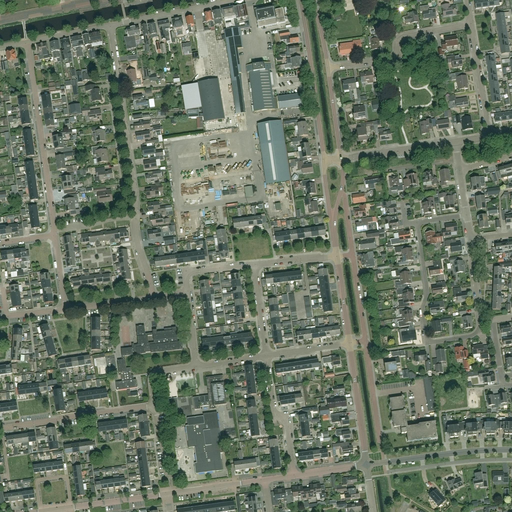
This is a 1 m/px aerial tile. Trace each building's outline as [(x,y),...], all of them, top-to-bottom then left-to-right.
[(356,13),(362,11),(360,1),(354,2),(356,13)] [(441,6),(443,17),(456,15),(455,12),(457,12),(456,8),(454,9),(454,7),(450,7),(449,4),(441,6)] [(246,5),(241,6),(246,29),(251,28),(246,5)] [(240,30),(246,29),(241,6),(234,8),(236,19),(234,19),(236,29),(240,28),(240,30)] [(420,7),(420,9),(421,13),(423,12),(424,20),(430,19),(430,20),(436,18),(434,9),(429,10),(428,6),(420,7)] [(225,36),(226,40),(231,76),(236,115),(245,114),(240,74),(242,74),(238,50),(243,49),(240,30),(240,28),(236,29),(234,19),(236,19),(234,8),(222,10),(223,15),(224,21),(226,30),(224,31),(225,36)] [(261,11),(261,10),(255,12),(259,27),(258,27),(259,28),(277,24),(278,23),(279,24),(286,23),(286,22),(285,22),(284,17),(285,17),(283,8),(276,10),(274,10),(274,9),(274,8),(261,11)] [(220,11),(213,12),(215,20),(219,19),(220,25),(223,24),(222,19),(220,11)] [(205,18),(204,18),(204,23),(206,22),(206,23),(210,22),(211,28),(214,28),(212,12),(205,14),(205,18)] [(410,24),(419,22),(417,12),(407,14),(408,17),(405,17),(403,18),(402,19),(403,22),(406,22),(406,24),(410,23),(410,24)] [(193,17),(186,18),(189,33),(192,32),(191,25),(194,25),(193,17)] [(177,29),(178,36),(183,35),(182,28),(184,27),(183,24),(185,24),(184,21),(183,21),(182,18),(172,20),(174,29),(177,29)] [(155,24),(148,25),(150,36),(157,34),(155,24)] [(136,42),(140,41),(142,40),(141,37),(140,38),(139,35),(141,35),(139,27),(135,28),(133,28),(136,42)] [(376,36),(377,35),(378,39),(375,39),(374,37),(368,37),(369,44),(371,43),(372,50),(379,49),(378,42),(382,42),(381,35),(380,27),(375,28),(376,36)] [(135,42),(136,42),(133,28),(131,29),(127,30),(127,31),(126,31),(126,34),(128,34),(128,37),(125,38),(126,43),(130,43),(131,49),(137,48),(135,42)] [(287,44),(295,43),(299,42),(298,36),(293,37),(293,36),(289,37),(289,32),(279,33),(281,41),(287,40),(287,44)] [(89,35),(91,44),(91,45),(102,42),(100,33),(89,35)] [(88,35),(83,36),(85,46),(87,45),(88,50),(92,49),(91,44),(90,44),(88,35)] [(441,44),(442,49),(442,50),(446,50),(446,47),(457,45),(456,37),(444,39),(445,43),(441,44)] [(80,57),(76,38),(71,39),(73,49),(76,48),(78,58),(80,57)] [(354,43),(339,46),(341,55),(346,54),(355,53),(355,49),(361,48),(360,41),(353,42),(354,43)] [(190,43),(182,45),(184,53),(189,52),(189,55),(192,54),(190,43)] [(43,50),(44,59),(50,58),(47,44),(41,45),(43,50)] [(290,56),(290,54),(300,53),(299,52),(300,51),(300,50),(299,50),(299,46),(289,47),(286,47),(287,52),(285,53),(285,55),(280,55),(280,57),(290,56)] [(501,55),(509,54),(510,54),(510,53),(509,47),(500,48),(501,55)] [(7,52),(8,58),(7,58),(7,60),(8,60),(8,61),(13,61),(13,64),(15,64),(16,68),(19,67),(18,59),(16,60),(16,57),(15,57),(14,51),(10,52),(9,51),(8,51),(7,52)] [(454,60),(453,56),(446,57),(447,64),(451,63),(452,69),(462,67),(461,59),(454,60)] [(271,70),(270,62),(246,65),(247,73),(249,72),(255,112),(302,106),(301,94),(273,98),(269,70),(271,70)] [(137,82),(135,70),(127,72),(129,83),(135,82),(135,85),(141,85),(141,81),(137,82)] [(360,74),(361,83),(368,82),(368,84),(373,83),(372,72),(365,73),(365,74),(360,74)] [(452,81),(456,80),(456,82),(457,82),(459,90),(467,89),(466,84),(467,84),(465,76),(455,78),(455,74),(443,76),(443,79),(451,78),(452,81)] [(190,85),(182,87),(186,111),(194,109),(202,108),(204,122),(207,122),(225,119),(218,80),(198,83),(198,84),(191,85),(190,85)] [(343,82),(344,91),(356,89),(355,80),(347,81),(343,82)] [(96,86),(95,86),(86,87),(86,92),(91,91),(92,102),(102,101),(101,97),(100,97),(100,90),(96,90),(96,86)] [(42,97),(43,104),(51,102),(50,92),(44,93),(45,96),(42,97)] [(149,101),(146,102),(146,101),(143,101),(143,96),(133,97),(134,102),(136,102),(137,107),(144,106),(144,107),(150,107),(149,101)] [(448,97),(448,101),(449,102),(455,101),(456,107),(459,107),(460,109),(468,107),(466,98),(455,99),(455,96),(448,97)] [(79,105),(70,106),(71,115),(81,113),(79,105)] [(354,115),(353,115),(354,120),(366,118),(364,106),(353,108),(354,115)] [(82,110),(83,114),(83,116),(89,115),(89,119),(92,119),(92,121),(101,120),(100,110),(90,112),(89,109),(82,110)] [(188,118),(199,117),(199,110),(188,110),(188,118)] [(161,114),(152,115),(153,123),(159,122),(159,119),(161,118),(161,114)] [(466,115),(455,117),(456,124),(461,123),(462,130),(472,129),(470,117),(466,118),(466,115)] [(298,126),(299,130),(307,129),(306,123),(298,124),(297,119),(290,121),(290,124),(295,123),(296,127),(298,126)] [(433,130),(432,126),(431,119),(426,120),(426,122),(419,123),(421,135),(429,133),(429,130),(433,130)] [(54,120),(46,122),(47,128),(49,127),(50,130),(55,130),(55,126),(58,126),(57,123),(54,124),(54,120)] [(435,121),(436,123),(436,127),(437,127),(437,130),(449,129),(448,120),(435,121)] [(150,122),(149,122),(140,123),(140,124),(135,125),(135,130),(141,129),(141,130),(150,128),(150,125),(151,125),(151,124),(151,123),(150,122)] [(266,184),(272,184),(290,181),(282,122),(258,125),(266,184)] [(375,133),(374,126),(373,126),(373,122),(361,124),(361,128),(365,127),(366,127),(371,127),(371,133),(375,133)] [(343,150),(352,149),(348,124),(340,125),(343,150)] [(359,142),(367,140),(368,139),(368,137),(367,137),(366,127),(365,127),(361,128),(357,129),(359,142)] [(25,139),(32,137),(31,131),(28,131),(28,128),(23,129),(23,132),(24,132),(25,139)] [(99,128),(92,129),(92,132),(95,132),(95,134),(94,134),(95,142),(97,142),(105,141),(103,131),(99,131),(99,128)] [(292,139),(293,142),(293,143),(299,142),(302,141),(302,140),(302,141),(301,137),(308,136),(307,129),(299,130),(296,131),(296,134),(297,135),(297,138),(292,139)] [(379,133),(380,141),(381,141),(381,140),(387,139),(387,140),(391,139),(390,131),(379,133)] [(59,136),(53,137),(54,143),(62,142),(62,139),(65,139),(64,135),(66,135),(66,132),(59,133),(59,136)] [(156,142),(156,140),(156,139),(150,140),(149,132),(136,134),(137,141),(148,140),(145,141),(146,144),(156,143),(156,142)] [(61,153),(64,152),(68,152),(68,148),(66,148),(66,146),(63,147),(62,142),(54,143),(55,150),(61,149),(61,153)] [(102,150),(101,146),(91,148),(93,156),(96,155),(97,163),(107,162),(106,150),(102,150)] [(156,157),(159,157),(163,156),(162,151),(162,150),(155,151),(154,146),(142,148),(143,156),(155,154),(156,157)] [(310,150),(302,152),(299,152),(300,157),(299,157),(299,159),(291,160),(292,163),(298,162),(303,162),(307,161),(306,158),(311,157),(310,150)] [(56,157),(57,164),(65,163),(64,158),(73,157),(72,151),(68,152),(64,152),(64,156),(56,157)] [(159,157),(156,157),(149,158),(150,161),(144,162),(145,170),(157,168),(155,160),(160,160),(159,157)] [(303,162),(298,162),(299,171),(302,170),(302,174),(312,172),(311,164),(303,165),(303,162)] [(66,167),(65,163),(57,164),(58,171),(67,169),(68,173),(78,171),(77,166),(66,167)] [(507,178),(504,167),(498,169),(499,171),(496,172),(498,180),(507,178)] [(105,171),(104,168),(95,169),(96,177),(95,177),(95,182),(100,181),(100,180),(113,178),(112,170),(105,171)] [(440,183),(440,186),(446,186),(446,182),(450,181),(450,177),(449,177),(448,169),(440,171),(442,183),(440,183)] [(161,177),(160,171),(152,172),(153,175),(146,176),(147,184),(157,182),(157,177),(161,177)] [(432,182),(432,185),(438,184),(437,178),(433,178),(432,172),(424,173),(425,179),(423,180),(423,183),(432,182)] [(63,184),(75,182),(75,179),(74,179),(73,173),(66,174),(67,177),(62,178),(63,184)] [(403,181),(405,188),(410,187),(410,185),(418,184),(416,174),(406,176),(407,180),(403,181)] [(383,182),(383,176),(364,179),(365,185),(383,182)] [(391,192),(398,191),(398,192),(403,191),(402,185),(399,185),(398,177),(389,178),(391,192)] [(309,181),(301,182),(302,187),(306,187),(307,195),(315,194),(314,184),(310,184),(309,181)] [(75,183),(75,182),(63,184),(64,191),(65,194),(76,192),(75,189),(73,189),(72,186),(75,185),(75,183)] [(146,191),(147,198),(159,196),(158,192),(162,191),(161,185),(150,187),(151,190),(146,191)] [(246,196),(254,196),(253,185),(245,186),(246,196)] [(106,187),(94,189),(95,193),(98,192),(99,203),(112,201),(110,190),(106,191),(106,187)] [(447,193),(439,194),(439,198),(444,198),(446,209),(454,208),(453,201),(453,196),(447,197),(447,193)] [(66,206),(75,205),(74,200),(77,200),(77,194),(68,196),(68,200),(65,200),(66,206)] [(352,195),(353,204),(366,202),(365,194),(352,195)] [(428,203),(422,204),(423,210),(424,210),(424,214),(431,213),(431,208),(434,207),(433,198),(427,199),(428,203)] [(311,199),(304,200),(305,206),(308,205),(308,210),(310,209),(310,213),(318,212),(317,202),(312,203),(311,199)] [(166,212),(165,207),(165,206),(160,207),(159,202),(148,204),(149,212),(158,210),(159,213),(165,212),(166,212)] [(392,206),(391,202),(382,203),(382,207),(385,207),(386,215),(397,213),(396,205),(392,206)] [(75,205),(66,206),(67,212),(70,211),(71,215),(80,214),(79,209),(75,209),(75,205)] [(354,210),(355,218),(362,217),(366,217),(365,209),(366,209),(366,205),(359,206),(360,209),(354,210)] [(254,218),(256,226),(263,225),(262,224),(266,223),(265,217),(262,218),(262,217),(257,218),(256,214),(255,214),(255,211),(252,211),(252,215),(254,214),(254,218)] [(502,211),(502,216),(505,216),(505,217),(506,225),(511,223),(511,222),(511,216),(511,213),(509,213),(509,214),(505,214),(505,211),(502,211)] [(165,212),(159,213),(157,214),(157,217),(150,218),(151,222),(152,221),(153,225),(170,223),(169,219),(162,220),(162,216),(165,216),(165,212)] [(384,218),(385,225),(389,224),(389,229),(396,228),(399,227),(398,220),(392,221),(391,217),(384,218)] [(256,226),(254,218),(247,219),(249,227),(256,226)] [(356,224),(357,232),(369,230),(368,223),(373,223),(372,218),(361,220),(362,223),(356,224)] [(240,220),(241,228),(249,227),(247,219),(240,220)] [(241,228),(240,220),(233,221),(234,229),(241,228)] [(442,231),(443,237),(451,236),(450,233),(457,231),(456,224),(452,224),(445,225),(446,230),(442,231)] [(324,227),(317,228),(319,236),(326,235),(324,227)] [(317,228),(310,229),(312,237),(319,236),(317,228)] [(118,230),(118,231),(119,231),(120,238),(129,237),(128,234),(127,234),(126,229),(118,230)] [(312,237),(310,229),(303,230),(305,238),(312,237)] [(160,230),(149,232),(150,240),(159,239),(162,238),(162,237),(160,230)] [(303,230),(296,231),(298,239),(305,238),(303,230)] [(120,239),(120,238),(119,231),(118,231),(111,232),(113,243),(115,243),(114,240),(120,239)] [(225,231),(222,231),(217,232),(218,236),(214,236),(214,238),(211,238),(211,241),(215,241),(214,239),(218,239),(226,238),(225,231)] [(296,231),(289,232),(291,240),(298,239),(296,231)] [(113,243),(111,232),(104,233),(105,241),(110,240),(110,243),(113,243)] [(289,232),(282,233),(284,241),(291,240),(289,232)] [(394,245),(397,245),(404,244),(403,240),(410,239),(409,232),(399,233),(399,238),(393,239),(394,245)] [(434,235),(434,232),(426,233),(428,245),(436,244),(435,243),(442,242),(441,234),(434,235)] [(90,242),(89,235),(89,233),(81,235),(82,240),(80,240),(81,243),(90,242)] [(99,242),(105,241),(104,233),(96,234),(98,245),(100,245),(99,242)] [(284,241),(282,233),(278,234),(276,234),(277,242),(284,241)] [(65,244),(72,243),(71,234),(68,235),(68,236),(63,237),(64,245),(65,245),(65,244)] [(96,234),(89,235),(90,242),(90,243),(95,242),(96,245),(98,245),(96,234)] [(219,246),(227,245),(226,238),(218,239),(219,246)] [(359,243),(360,250),(368,249),(376,248),(375,239),(367,240),(367,241),(359,243)] [(451,240),(445,241),(446,247),(451,246),(452,252),(462,251),(460,242),(452,244),(451,240)] [(73,243),(72,243),(65,244),(65,245),(66,252),(78,250),(77,248),(74,249),(73,243)] [(502,254),(501,244),(495,245),(495,247),(492,248),(493,255),(502,254)] [(220,253),(228,252),(227,245),(219,246),(220,252),(220,253)] [(402,252),(403,256),(413,254),(412,249),(405,249),(405,246),(395,248),(396,253),(402,252)] [(126,257),(128,257),(126,250),(121,250),(121,248),(118,249),(119,258),(126,257)] [(20,262),(21,266),(24,265),(23,262),(30,261),(30,257),(29,257),(27,257),(26,251),(25,249),(20,250),(21,258),(22,262),(20,262)] [(173,256),(169,257),(170,265),(177,264),(176,256),(176,252),(177,252),(177,249),(174,249),(174,253),(173,254),(173,256)] [(14,259),(21,258),(20,250),(13,251),(14,259)] [(78,250),(66,252),(67,259),(74,258),(76,258),(75,253),(78,252),(78,250)] [(163,254),(162,250),(159,251),(159,255),(158,255),(159,258),(155,259),(156,267),(163,266),(162,258),(161,254),(163,254)] [(14,259),(13,251),(6,252),(8,260),(14,259)] [(204,252),(197,253),(198,261),(206,260),(204,252)] [(217,256),(220,256),(221,260),(229,259),(228,252),(220,253),(220,252),(216,253),(217,256)] [(362,261),(374,259),(373,252),(368,252),(368,254),(361,255),(362,261)] [(190,254),(191,262),(198,261),(197,253),(190,254)] [(162,258),(163,266),(170,265),(169,257),(165,258),(164,254),(163,254),(161,254),(162,258)] [(190,254),(183,255),(184,263),(191,262),(190,254)] [(413,254),(403,256),(403,259),(400,260),(401,262),(398,263),(399,266),(409,264),(408,261),(413,260),(413,254)] [(183,255),(176,256),(177,264),(184,263),(183,255)] [(126,257),(119,258),(118,258),(119,264),(116,264),(116,266),(127,265),(126,257)] [(74,258),(67,259),(66,259),(67,267),(72,266),(73,268),(76,267),(74,258)] [(457,258),(449,259),(450,263),(453,262),(455,273),(464,272),(464,271),(465,271),(464,268),(462,261),(457,262),(457,258)] [(374,259),(362,261),(362,266),(366,266),(366,268),(375,267),(374,259)] [(429,269),(430,275),(440,274),(440,270),(443,270),(441,261),(433,262),(434,268),(429,269)] [(511,262),(500,263),(500,268),(494,268),(494,274),(502,274),(505,274),(505,271),(502,271),(502,268),(511,267),(511,266),(511,262)] [(128,272),(127,265),(116,266),(116,268),(119,268),(120,273),(121,273),(128,272)] [(315,278),(319,278),(327,276),(326,269),(318,270),(318,274),(315,275),(315,277),(311,277),(312,280),(315,280),(315,278)] [(400,276),(400,279),(410,278),(410,272),(408,272),(408,269),(395,271),(396,277),(400,276)] [(103,282),(102,275),(102,270),(99,271),(100,274),(94,274),(96,283),(103,282)] [(81,285),(88,284),(87,272),(85,273),(85,276),(80,277),(80,278),(81,285)] [(87,272),(88,284),(96,283),(94,274),(89,275),(89,272),(87,272)] [(128,272),(121,273),(122,282),(126,282),(125,280),(131,279),(130,272),(128,272)] [(293,273),(294,281),(302,280),(300,272),(293,273)] [(103,282),(103,283),(111,282),(110,277),(111,277),(111,273),(102,275),(103,282)] [(287,282),(294,281),(293,273),(286,274),(287,282)] [(41,282),(50,281),(49,274),(40,275),(41,282)] [(232,281),(240,280),(239,274),(231,275),(232,279),(229,279),(229,282),(232,282),(232,281)] [(273,284),(280,283),(279,274),(272,275),(273,284)] [(287,282),(286,274),(279,274),(280,283),(287,282)] [(273,284),(272,275),(265,276),(266,285),(273,284)] [(319,278),(320,285),(328,283),(327,276),(319,278)] [(81,285),(80,278),(71,279),(71,282),(73,282),(73,287),(81,286),(81,285)] [(410,278),(400,279),(401,282),(396,283),(397,289),(407,287),(407,284),(411,284),(410,278)] [(51,288),(50,281),(41,282),(42,289),(51,288)] [(200,282),(201,289),(209,288),(213,287),(213,286),(212,285),(209,286),(208,281),(200,282)] [(432,287),(433,293),(443,292),(442,288),(446,288),(445,282),(438,283),(438,286),(432,287)] [(320,285),(321,292),(329,290),(328,283),(320,285)] [(19,292),(18,285),(10,286),(11,293),(19,292)] [(52,295),(51,288),(42,289),(43,296),(52,295)] [(201,289),(202,296),(210,295),(209,288),(201,289)] [(403,295),(403,298),(413,296),(412,290),(407,291),(407,288),(397,290),(398,296),(403,295)] [(453,289),(454,298),(457,298),(458,301),(467,300),(467,293),(462,294),(461,288),(453,289)] [(321,292),(322,299),(330,297),(329,290),(321,292)] [(11,293),(12,301),(20,299),(19,292),(11,293)] [(52,295),(43,296),(44,303),(53,302),(52,295)] [(203,303),(211,302),(215,301),(214,300),(214,299),(211,299),(210,295),(202,296),(203,303)] [(413,296),(403,298),(404,301),(399,302),(400,308),(409,306),(409,303),(414,302),(413,296)] [(319,306),(323,305),(331,304),(330,297),(322,299),(322,302),(319,303),(319,304),(319,306)] [(21,302),(20,299),(12,301),(13,308),(16,307),(21,307),(21,306),(21,302)] [(437,313),(437,312),(440,311),(440,308),(444,308),(443,301),(435,302),(436,305),(429,306),(430,313),(433,312),(434,314),(437,313)] [(204,310),(212,309),(211,302),(203,303),(204,310)] [(332,312),(331,304),(323,305),(324,313),(332,312)] [(402,315),(403,318),(413,316),(412,310),(407,311),(407,308),(399,309),(399,315),(402,315)] [(204,310),(205,317),(213,316),(212,309),(204,310)] [(243,319),(245,319),(244,312),(236,313),(237,317),(234,318),(234,316),(230,317),(230,319),(230,321),(234,320),(235,323),(244,322),(243,319)] [(213,316),(205,317),(206,324),(214,323),(213,316)] [(414,322),(413,316),(403,318),(403,321),(398,322),(399,327),(409,326),(409,323),(414,322)] [(472,327),(471,316),(463,317),(464,329),(472,327)] [(440,323),(441,323),(451,321),(451,317),(441,319),(441,320),(432,322),(433,333),(441,332),(440,323)] [(332,320),(329,320),(330,324),(328,324),(329,328),(325,328),(326,337),(333,336),(332,327),(331,324),(333,323),(332,320)] [(339,326),(335,327),(334,323),(333,323),(331,324),(332,327),(333,336),(340,335),(339,326)] [(41,333),(50,330),(48,324),(39,327),(40,329),(41,333)] [(298,341),(305,340),(303,328),(305,328),(304,324),(301,325),(301,328),(300,328),(301,332),(296,333),(297,333),(295,333),(296,337),(297,337),(298,341)] [(317,326),(318,330),(319,338),(326,337),(325,328),(321,329),(320,325),(319,326),(317,326)] [(136,327),(138,344),(132,345),(132,348),(121,349),(122,356),(122,360),(118,360),(119,373),(121,373),(122,382),(115,382),(116,390),(137,388),(136,380),(132,380),(130,368),(126,368),(125,356),(133,355),(133,352),(136,352),(137,355),(146,354),(146,353),(151,352),(151,353),(182,350),(181,341),(178,342),(176,327),(164,329),(164,331),(157,332),(157,329),(152,330),(153,332),(145,333),(144,326),(136,327)] [(508,336),(511,335),(511,329),(511,330),(510,326),(501,328),(502,334),(508,333),(508,336)] [(305,340),(312,339),(311,331),(306,331),(306,328),(305,328),(303,328),(305,340)] [(406,338),(406,339),(405,339),(404,341),(404,343),(406,344),(408,344),(409,342),(409,341),(410,341),(412,342),(413,341),(416,340),(416,336),(417,335),(415,334),(415,331),(409,331),(409,328),(399,330),(400,335),(406,334),(406,336),(405,337),(406,338)] [(41,333),(43,339),(51,337),(50,330),(41,333)] [(319,338),(318,330),(311,331),(312,339),(319,338)] [(251,334),(244,335),(245,343),(253,342),(251,334)] [(237,335),(230,336),(231,345),(238,344),(237,335)] [(244,335),(237,335),(238,344),(245,343),(244,335)] [(511,344),(511,335),(508,336),(509,339),(503,340),(504,346),(511,344)] [(230,336),(223,337),(224,346),(231,345),(230,336)] [(45,345),(53,343),(51,337),(43,339),(45,345)] [(223,337),(216,338),(217,347),(224,346),(223,337)] [(216,338),(209,339),(210,348),(217,347),(216,338)] [(210,348),(209,339),(202,340),(203,349),(210,348)] [(45,345),(47,351),(55,349),(53,343),(45,345)] [(472,347),(473,355),(474,357),(474,358),(481,357),(481,359),(488,358),(488,351),(484,351),(483,345),(479,345),(479,346),(472,347)] [(463,351),(463,347),(455,348),(457,359),(468,358),(467,351),(463,351)] [(55,349),(47,351),(49,357),(57,355),(55,349)] [(435,365),(436,371),(436,373),(439,373),(443,372),(441,362),(446,361),(444,350),(436,351),(438,365),(435,365)] [(426,352),(415,353),(416,362),(427,360),(426,352)] [(339,366),(339,365),(340,365),(339,358),(336,358),(335,356),(323,358),(324,364),(332,363),(333,366),(336,365),(337,367),(339,366)] [(96,366),(99,366),(98,361),(106,359),(106,357),(95,359),(96,366)] [(389,364),(385,364),(386,372),(397,371),(396,367),(400,367),(399,358),(388,360),(389,364)] [(310,361),(312,369),(319,368),(319,370),(322,370),(321,363),(318,364),(318,360),(310,361)] [(305,370),(312,369),(310,361),(303,362),(305,370)] [(298,371),(305,370),(303,362),(296,363),(298,371)] [(298,371),(296,363),(289,364),(291,372),(298,371)] [(284,374),(291,372),(289,364),(282,365),(284,374)] [(284,374),(282,365),(275,366),(276,375),(284,374)] [(245,374),(253,373),(253,366),(244,367),(245,374)] [(483,377),(484,383),(495,381),(494,373),(488,373),(488,371),(478,372),(479,378),(483,377)] [(253,373),(245,374),(246,381),(254,380),(253,373)] [(206,378),(208,395),(199,397),(201,406),(210,405),(210,409),(216,409),(216,406),(227,404),(223,376),(206,378)] [(432,377),(424,379),(428,412),(437,410),(432,377)] [(254,380),(246,381),(247,388),(255,387),(254,380)] [(39,382),(40,393),(47,392),(46,384),(42,384),(41,381),(39,382)] [(26,394),(25,386),(18,387),(19,395),(26,394)] [(252,397),(251,395),(256,394),(255,387),(247,388),(245,388),(246,391),(247,391),(248,395),(246,396),(246,398),(252,397)] [(55,398),(63,397),(62,390),(54,391),(55,398)] [(99,391),(100,399),(107,398),(106,390),(99,391)] [(92,392),(93,400),(100,399),(99,391),(92,392)] [(85,393),(86,401),(93,400),(92,392),(85,393)] [(86,401),(85,393),(78,394),(79,402),(86,401)] [(500,401),(497,402),(498,408),(504,407),(503,406),(507,406),(506,403),(507,403),(505,393),(507,393),(500,394),(500,395),(499,395),(500,401)] [(294,396),(295,404),(302,403),(301,395),(294,396)] [(493,409),(498,408),(497,402),(494,402),(493,396),(492,396),(492,395),(486,396),(487,396),(489,406),(492,406),(493,409)] [(288,405),(287,397),(280,398),(280,396),(277,397),(278,403),(281,402),(281,406),(288,405)] [(287,397),(288,405),(295,404),(294,396),(287,397)] [(63,397),(55,398),(56,405),(64,404),(63,397)] [(402,397),(390,398),(394,427),(401,426),(402,434),(407,433),(408,442),(437,438),(435,423),(420,425),(420,426),(406,428),(402,397)] [(244,409),(248,409),(256,408),(255,401),(252,401),(252,399),(246,399),(247,402),(247,406),(244,406),(244,408),(244,409)] [(346,406),(346,402),(328,404),(328,407),(319,408),(320,416),(329,414),(329,408),(336,407),(336,408),(341,408),(341,407),(346,406)] [(17,403),(9,404),(11,412),(18,411),(17,403)] [(9,404),(2,405),(3,413),(11,412),(9,404)] [(64,404),(56,405),(57,412),(65,411),(64,404)] [(257,415),(256,408),(248,409),(249,416),(257,415)] [(299,416),(300,424),(308,422),(312,422),(312,423),(316,423),(316,420),(312,420),(312,419),(308,420),(307,415),(310,415),(310,411),(302,412),(302,416),(299,416)] [(195,447),(197,464),(195,465),(196,474),(223,470),(222,460),(221,453),(223,453),(220,429),(219,429),(217,412),(203,414),(204,417),(187,419),(188,426),(186,426),(189,448),(195,447)] [(147,415),(141,416),(139,416),(139,417),(140,423),(148,422),(147,415)] [(249,416),(249,423),(258,422),(257,415),(249,416)] [(331,417),(332,423),(341,422),(341,426),(349,425),(348,418),(341,419),(340,416),(331,417)] [(127,420),(126,420),(120,421),(121,430),(128,428),(127,420)] [(490,435),(495,434),(495,431),(496,431),(496,429),(499,429),(499,420),(494,421),(494,423),(490,423),(490,435)] [(504,434),(509,434),(509,423),(505,423),(505,420),(499,420),(499,429),(503,429),(503,430),(504,430),(504,434)] [(114,431),(121,430),(120,421),(113,422),(114,431)] [(481,430),(481,421),(475,421),(475,424),(471,424),(472,436),(477,435),(476,431),(478,431),(478,430),(481,430)] [(486,435),(490,435),(490,423),(486,423),(486,421),(481,421),(481,430),(484,430),(484,431),(486,431),(486,435)] [(114,431),(113,422),(106,423),(107,432),(114,431)] [(249,423),(250,430),(259,429),(258,422),(249,423)] [(300,424),(301,431),(309,430),(308,422),(300,424)] [(463,431),(462,422),(456,423),(456,425),(453,426),(454,437),(459,437),(458,433),(460,433),(460,432),(463,431)] [(468,436),(472,436),(471,424),(468,424),(468,422),(462,422),(463,431),(466,431),(466,432),(468,432),(468,436)] [(100,433),(107,432),(106,423),(98,424),(100,433)] [(450,438),(454,437),(453,426),(449,426),(449,424),(443,425),(444,433),(446,433),(448,433),(448,434),(449,434),(450,438)] [(48,437),(56,436),(55,429),(47,430),(48,437)] [(142,437),(145,437),(150,436),(149,429),(141,430),(142,437)] [(259,436),(259,429),(250,430),(251,437),(259,436)] [(343,440),(351,439),(350,432),(343,433),(342,429),(335,430),(336,437),(342,436),(343,440)] [(313,436),(310,436),(309,430),(301,431),(302,438),(307,437),(308,439),(313,439),(313,436)] [(27,434),(29,443),(36,442),(35,433),(27,434)] [(22,444),(29,443),(27,434),(20,435),(22,444)] [(20,435),(14,436),(15,445),(22,444),(20,435)] [(15,445),(14,436),(6,438),(8,446),(12,445),(13,449),(14,449),(14,452),(17,452),(17,448),(15,448),(15,445)] [(48,437),(49,444),(57,443),(56,436),(48,437)] [(270,448),(278,447),(277,440),(269,441),(270,448)] [(87,455),(89,455),(91,455),(90,451),(94,450),(93,442),(85,443),(87,451),(87,455)] [(49,451),(58,450),(57,443),(49,444),(49,451)] [(85,443),(78,444),(80,452),(87,451),(85,443)] [(342,451),(341,451),(340,452),(340,455),(341,455),(341,456),(343,455),(343,456),(353,454),(352,447),(349,447),(349,443),(332,446),(333,451),(334,451),(342,449),(342,451)] [(78,444),(71,445),(73,453),(80,452),(78,444)] [(66,454),(73,453),(71,445),(64,446),(66,454)] [(278,447),(270,448),(271,455),(279,454),(278,447)] [(320,451),(321,459),(328,458),(327,450),(320,451)] [(314,460),(321,459),(320,451),(313,452),(314,460)] [(314,460),(313,452),(305,453),(307,461),(314,460)] [(299,462),(307,461),(305,453),(298,454),(299,462)] [(279,454),(271,455),(272,462),(280,461),(279,454)] [(259,461),(259,458),(253,459),(253,460),(248,461),(250,469),(257,468),(256,461),(259,461)] [(244,462),(241,462),(243,470),(250,469),(248,461),(244,462)] [(280,461),(272,462),(273,469),(281,468),(280,461)] [(235,471),(243,470),(241,462),(239,462),(234,463),(235,471)] [(497,479),(497,482),(500,482),(501,481),(503,481),(503,483),(508,483),(508,475),(503,475),(503,473),(498,473),(498,472),(493,472),(493,480),(493,479),(497,479)] [(480,488),(488,487),(486,476),(482,476),(482,473),(475,474),(475,480),(473,480),(473,479),(474,485),(479,484),(480,488)] [(353,483),(357,483),(356,477),(352,478),(352,477),(342,478),(343,486),(353,485),(353,483)] [(454,479),(447,482),(451,492),(458,489),(457,488),(463,485),(460,479),(455,481),(454,479)] [(320,484),(315,485),(316,491),(316,492),(316,494),(316,498),(317,499),(320,499),(325,498),(324,491),(321,491),(320,484)] [(316,494),(316,492),(316,491),(315,485),(309,485),(310,489),(306,490),(307,493),(308,499),(308,500),(311,500),(311,498),(314,498),(316,498),(316,494)] [(302,486),(297,487),(298,492),(298,494),(298,497),(301,497),(301,500),(308,499),(307,493),(306,490),(303,490),(302,486)] [(289,496),(290,502),(294,502),(293,498),(298,497),(298,494),(298,492),(297,487),(292,488),(293,495),(289,496)] [(272,498),(273,506),(279,505),(278,500),(281,499),(280,496),(280,492),(279,489),(274,490),(275,498),(272,498)] [(285,489),(279,489),(280,492),(280,496),(281,499),(284,499),(284,502),(286,502),(287,504),(290,503),(290,502),(289,496),(286,496),(285,489)] [(429,497),(429,501),(433,501),(438,507),(445,500),(436,490),(433,493),(432,493),(430,493),(429,496),(429,497)] [(359,498),(358,492),(354,492),(345,493),(346,501),(350,500),(350,499),(359,498)] [(245,505),(248,505),(256,504),(256,498),(252,498),(251,495),(245,496),(245,499),(248,499),(248,502),(245,502),(245,505)] [(354,511),(361,511),(360,504),(347,505),(346,503),(337,504),(338,508),(345,507),(345,509),(348,509),(348,511),(354,511)]
